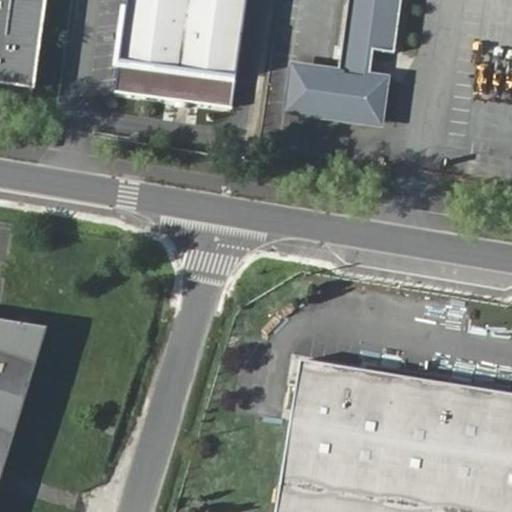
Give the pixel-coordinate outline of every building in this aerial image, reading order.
[(48,0),(0,0),(0,82),(37,88),(48,0)] [(127,0),(115,91),(235,107),(250,0),(127,0)] [(403,0),(349,0),(339,71),(296,65),(290,109),(380,121),(386,79),(370,76),(374,49),(396,52),(403,0)] [(301,42),(301,54),(327,56),(328,44),(301,42)] [(0,333),(0,487),(41,346),(0,333)] [(511,511),(511,397),(299,364),(275,511),(511,511)]
